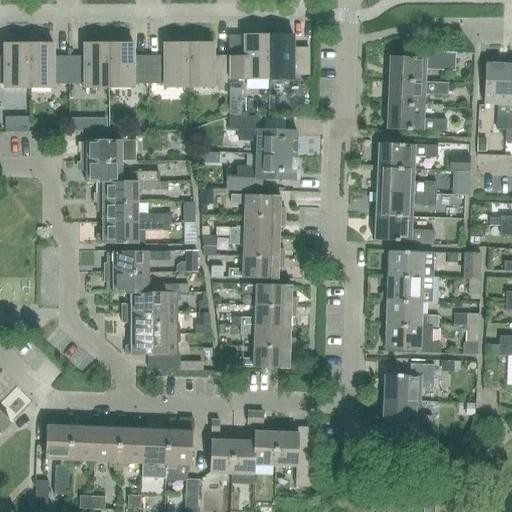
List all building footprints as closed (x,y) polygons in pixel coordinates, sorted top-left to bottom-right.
[(266,81),(267,36),(242,36),(242,58),(227,57),(227,85),(245,85),(245,81),(266,81)] [(291,36),(267,36),(266,81),(291,81),(291,77),(306,77),(306,50),(291,50),(291,36)] [(27,89),(27,44),(3,43),(3,57),(0,57),(0,84),(3,85),(3,88),(27,89)] [(186,89),(186,43),(162,43),(162,58),(147,58),(147,85),(162,85),(163,89),(186,89)] [(227,85),(227,57),(211,57),(211,43),(186,43),(186,89),(211,89),(211,85),(227,85)] [(68,84),(68,58),(52,58),(52,44),(27,44),(27,89),(52,89),(52,84),(68,84)] [(108,89),(108,44),(83,44),(84,58),(68,58),(68,84),(84,84),(84,88),(108,89)] [(147,85),(147,58),(133,58),(133,44),(108,44),(108,89),(132,89),(132,85),(147,85)] [(389,58),(388,82),(426,84),(427,70),(455,71),(455,55),(428,54),(427,59),(389,58)] [(506,106),(507,66),(484,65),(483,105),(497,106),(497,114),(497,131),(505,131),(506,106)] [(447,85),(426,84),(388,82),(387,107),(425,109),(425,96),(446,97),(447,85)] [(240,101),(228,101),(228,115),(240,115),(240,101)] [(424,120),(425,109),(387,107),(386,131),(445,134),(446,121),(424,120)] [(255,143),(254,156),(294,157),(295,134),(251,132),(252,120),(229,119),(228,133),(237,133),(237,142),(255,143)] [(108,131),(108,121),(97,121),(97,131),(108,131)] [(134,152),(134,143),(135,132),(113,132),(112,142),(84,142),(84,143),(80,144),(77,146),(77,152),(79,153),(78,164),(119,164),(119,152),(134,152)] [(486,139),(477,138),(476,152),(486,153),(486,139)] [(375,146),(374,170),(413,171),(414,159),(436,160),(436,148),(375,146)] [(293,181),(294,157),(254,156),(253,168),(236,168),(235,178),(227,177),(226,191),(249,191),(250,179),(293,181)] [(470,157),(468,157),(450,156),(449,170),(469,172),(470,157)] [(119,173),(119,164),(78,164),(78,173),(84,173),(84,185),(101,185),(101,184),(167,185),(167,182),(159,182),(159,172),(134,171),(133,173),(119,173)] [(412,185),(413,171),(374,170),(373,194),(434,196),(434,184),(422,184),(422,185),(412,185)] [(167,191),(167,185),(101,184),(101,185),(101,194),(92,194),(92,204),(96,204),(137,204),(136,192),(151,192),(151,191),(167,191)] [(211,192),(199,192),(200,207),(212,206),(211,192)] [(433,208),(434,196),(373,194),(372,218),(411,219),(411,206),(421,207),(421,208),(433,208)] [(244,206),(243,219),(283,220),(284,210),(279,210),(280,198),(244,196),(244,197),(230,197),(229,206),(244,206)] [(137,216),(137,204),(96,204),(96,213),(101,213),(101,224),(164,225),(164,217),(137,216)] [(410,232),(411,219),(372,218),(371,242),(432,244),(432,233),(410,232)] [(501,226),(501,227),(511,227),(511,218),(501,218),(501,220),(491,220),(490,226),(501,226)] [(283,229),(283,220),(243,219),(243,231),(229,230),(228,238),(228,239),(278,240),(279,229),(283,229)] [(164,233),(164,225),(101,224),(101,236),(96,236),(96,245),(136,245),(136,233),(151,233),(164,233)] [(511,227),(501,227),(500,236),(511,236),(511,227)] [(201,237),(202,256),(206,256),(214,256),(215,237),(201,237)] [(278,250),(278,240),(228,239),(228,247),(242,247),(241,259),(282,259),(282,251),(278,250)] [(198,272),(197,251),(184,251),(185,263),(180,263),(176,267),(176,273),(198,272)] [(387,252),(387,277),(422,278),(422,279),(431,279),(432,272),(427,267),(422,267),(423,254),(387,252)] [(102,265),(102,272),(146,273),(146,262),(160,263),(160,262),(170,262),(170,253),(110,253),(110,254),(105,256),(105,265),(102,265)] [(463,280),(468,280),(479,280),(480,254),(464,254),(463,280)] [(448,255),(448,264),(457,264),(457,256),(448,255)] [(282,268),(282,259),(241,259),(241,271),(227,271),(227,279),(241,279),(241,280),(277,282),(278,268),(282,268)] [(210,268),(210,278),(222,279),(222,268),(210,268)] [(146,286),(146,273),(102,272),(101,284),(105,284),(105,292),(110,293),(110,295),(128,295),(129,293),(178,294),(188,294),(188,287),(146,286)] [(431,279),(422,279),(387,277),(386,301),(421,303),(432,303),(432,279),(431,279)] [(478,295),(479,280),(468,280),(467,294),(478,295)] [(255,296),(255,308),(294,308),(295,299),(290,299),(291,287),(255,286),(241,286),(241,295),(255,296)] [(178,304),(178,294),(129,293),(128,295),(128,306),(121,305),(121,315),(123,315),(174,316),(174,304),(178,304)] [(198,301),(198,316),(209,316),(207,301),(198,301)] [(421,316),(421,303),(386,301),(385,326),(432,328),(437,328),(438,317),(421,316)] [(294,318),(294,308),(255,308),(254,320),(240,319),(240,328),(289,329),(290,318),(294,318)] [(128,335),(178,336),(178,328),(174,328),(174,316),(123,315),(121,315),(121,325),(129,325),(128,335)] [(467,315),(466,330),(477,330),(478,316),(467,315)] [(210,325),(209,316),(198,316),(198,326),(210,325)] [(431,343),(432,328),(385,326),(384,351),(418,352),(418,353),(439,354),(439,344),(431,343)] [(289,340),(289,329),(240,328),(239,336),(254,337),(254,349),(293,350),(293,340),(289,340)] [(477,345),(477,330),(466,330),(465,344),(477,345)] [(178,345),(178,336),(128,335),(128,346),(124,346),(123,356),(146,356),(145,370),(177,371),(178,355),(174,355),(174,345),(178,345)] [(511,347),(511,338),(500,338),(500,347),(511,347)] [(511,347),(500,347),(491,346),(491,356),(508,356),(507,385),(511,385),(511,347)] [(293,359),(293,350),(254,349),(253,361),(239,360),(239,369),(253,369),(254,370),(288,371),(289,359),(293,359)] [(454,361),(440,361),(440,372),(453,372),(454,361)] [(383,375),(382,401),(420,402),(421,390),(433,390),(434,366),(410,365),(410,376),(383,375)] [(420,417),(420,402),(382,401),(381,427),(408,428),(407,439),(430,440),(431,417),(420,417)] [(465,417),(474,417),(474,415),(474,405),(465,405),(465,417)] [(264,411),(246,410),(246,425),(263,426),(264,411)] [(0,432),(8,424),(0,416),(0,432)] [(68,461),(69,427),(45,426),(43,460),(68,461)] [(92,462),(93,428),(69,427),(68,461),(92,462)] [(116,463),(117,429),(93,428),(92,462),(116,463)] [(140,464),(141,430),(117,429),(116,463),(140,464)] [(310,488),(312,429),(296,429),(295,434),(274,433),(273,465),(294,466),(294,487),(310,488)] [(164,465),(166,431),(141,430),(140,464),(164,465)] [(190,432),(166,431),(164,465),(189,465),(190,432)] [(273,465),(274,433),(252,432),(252,443),(254,444),(254,464),(273,465)] [(208,473),(231,474),(232,443),(209,442),(208,473)] [(254,444),(252,443),(232,443),(231,474),(253,475),(254,464),(254,444)] [(184,511),(197,511),(199,480),(186,480),(184,511)] [(49,482),(36,481),(35,511),(48,511),(49,482)] [(128,496),(128,509),(140,509),(141,497),(128,496)] [(79,509),(92,510),(93,497),(80,497),(79,509)] [(105,510),(105,498),(93,497),(92,510),(105,510)]
